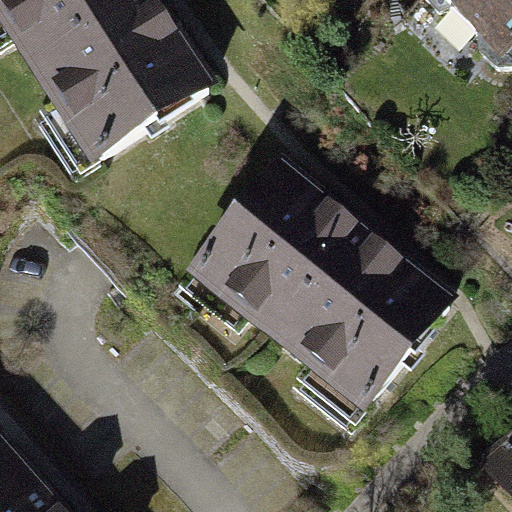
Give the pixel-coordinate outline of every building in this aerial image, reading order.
[(153,0),(0,0),(0,41),(92,183),(220,101),(153,0)] [(511,0),(423,0),(504,73),(511,64),(511,0)] [(278,174),(186,289),(365,430),(457,315),(278,174)] [(56,511),(0,449),(0,511),(56,511)] [(511,451),(484,476),(511,507),(511,451)]
